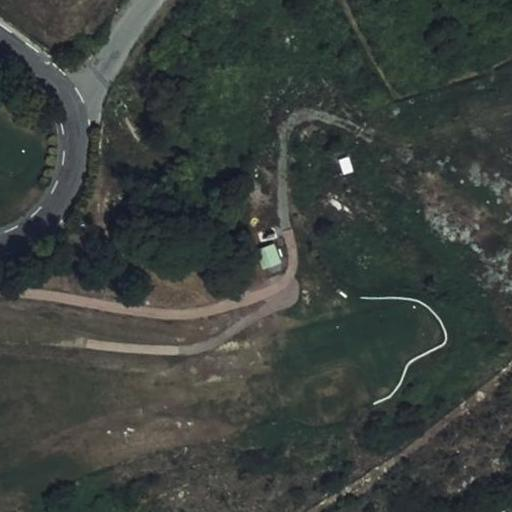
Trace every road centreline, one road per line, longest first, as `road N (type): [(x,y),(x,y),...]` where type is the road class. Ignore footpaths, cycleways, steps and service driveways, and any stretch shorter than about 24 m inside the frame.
road 1 (tertiary): [(80,104),(78,155),(54,210),(0,240)]
road 2 (unclassified): [(154,0),(80,104)]
